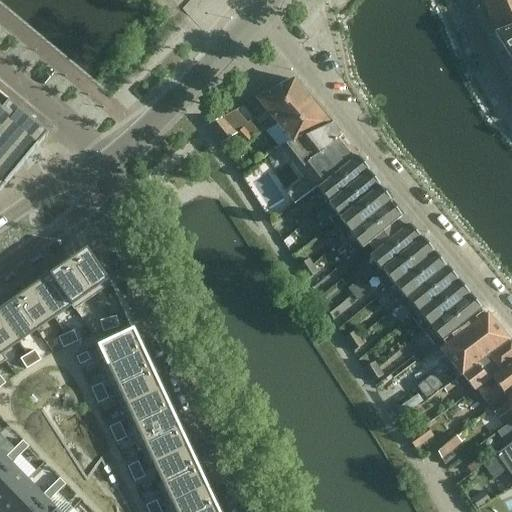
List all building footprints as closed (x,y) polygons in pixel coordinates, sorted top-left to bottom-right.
[(511,0),(480,0),(495,34),(511,27),(511,0)] [(511,27),(495,34),(495,35),(511,61),(511,27)] [(312,102),(294,80),(257,100),(269,115),(276,123),(278,125),(312,102)] [(0,192),(47,137),(0,98),(0,192)] [(331,125),(312,102),(278,125),(276,123),(265,131),(278,149),(294,144),(331,125)] [(220,144),(236,134),(221,119),(209,125),(220,144)] [(294,144),(278,149),(303,181),(286,195),(294,206),(310,194),(357,156),(352,150),(342,138),(331,125),(294,144)] [(236,134),(241,140),(249,131),(244,126),(236,134)] [(254,136),(249,131),(241,140),(245,144),(254,136)] [(481,311),(457,281),(449,272),(445,268),(421,239),(420,240),(409,225),(405,222),(401,218),(389,204),(390,203),(377,186),(378,185),(368,174),(369,173),(357,158),(357,157),(357,156),(310,194),(322,209),(321,210),(333,224),(332,225),(343,239),(343,240),(355,255),(359,252),(363,256),(366,260),(363,262),(398,306),(401,304),(436,347),(481,311)] [(296,222),(301,229),(310,221),(305,215),(296,222)] [(310,221),(301,229),(306,235),(316,227),(310,221)] [(86,249),(67,262),(93,298),(111,285),(109,281),(107,279),(88,251),(86,249)] [(300,267),(304,273),(315,267),(310,260),(300,267)] [(67,262),(50,274),(75,310),(93,298),(67,262)] [(315,267),(304,273),(309,280),(319,273),(315,267)] [(50,274),(32,286),(54,319),(71,307),(74,311),(75,310),(50,274)] [(348,291),(353,297),(364,288),(359,282),(348,291)] [(32,286),(14,299),(37,331),(54,319),(32,286)] [(364,288),(353,297),(358,303),(369,294),(364,288)] [(14,299),(0,308),(0,316),(19,343),(37,331),(14,299)] [(0,316),(0,353),(5,360),(2,355),(19,343),(0,316)] [(486,316),(470,328),(439,351),(448,361),(414,386),(427,402),(444,390),(454,382),(461,377),(507,341),(486,316)] [(116,317),(108,321),(114,332),(121,328),(116,317)] [(108,321),(101,324),(106,335),(114,332),(108,321)] [(61,328),(54,333),(61,343),(68,338),(61,328)] [(133,329),(97,346),(107,366),(100,369),(101,370),(143,350),(133,329)] [(346,339),(351,346),(361,339),(357,332),(346,339)] [(75,335),(69,339),(76,349),(82,345),(75,335)] [(361,339),(351,346),(355,352),(365,345),(361,339)] [(511,362),(511,346),(507,341),(461,377),(474,391),(476,390),(511,362)] [(32,348),(26,353),(32,363),(39,358),(32,348)] [(143,350),(101,370),(110,389),(152,370),(143,350)] [(86,351),(75,356),(79,363),(90,358),(86,351)] [(26,353),(19,358),(26,367),(32,363),(26,353)] [(511,391),(511,362),(476,390),(489,410),(511,391)] [(365,370),(369,377),(379,370),(375,363),(365,370)] [(152,370),(110,389),(110,390),(112,389),(121,408),(161,389),(152,370)] [(374,383),(384,376),(379,370),(369,377),(374,383)] [(457,386),(454,382),(444,390),(448,394),(457,386)] [(101,384),(91,389),(94,397),(105,392),(101,384)] [(161,389),(121,408),(130,426),(128,428),(170,409),(161,389)] [(511,391),(489,410),(497,420),(511,408),(511,391)] [(105,392),(94,397),(98,404),(108,399),(105,392)] [(170,409),(128,428),(137,448),(179,428),(170,409)] [(511,422),(498,434),(508,447),(511,443),(511,422)] [(120,423),(109,428),(113,436),(123,431),(120,423)] [(426,427),(422,429),(409,440),(416,450),(434,438),(426,427)] [(179,428),(137,448),(138,449),(140,448),(148,467),(188,448),(179,428)] [(123,431),(113,436),(116,443),(127,438),(123,431)] [(456,437),(438,452),(446,466),(456,457),(451,453),(462,444),(456,437)] [(489,438),(471,452),(477,458),(494,446),(489,438)] [(23,441),(15,449),(21,456),(29,448),(23,441)] [(511,443),(508,447),(495,456),(511,478),(511,443)] [(188,448),(148,467),(149,468),(153,466),(161,483),(157,485),(158,486),(197,468),(188,448)] [(15,449),(6,457),(12,464),(21,456),(15,449)] [(0,451),(0,469),(9,461),(0,451)] [(9,461),(0,469),(0,506),(27,480),(9,461)] [(138,462),(127,467),(131,475),(142,470),(138,462)] [(197,468),(158,486),(166,505),(164,506),(165,507),(207,487),(197,468)] [(142,470),(131,475),(135,482),(145,477),(142,470)] [(60,479),(52,487),(58,493),(66,485),(60,479)] [(27,480),(0,506),(0,511),(31,511),(46,498),(27,480)] [(52,487),(44,495),(50,501),(58,493),(52,487)] [(207,487),(165,507),(167,511),(204,511),(216,507),(207,487)] [(59,511),(46,498),(31,511),(59,511)] [(156,501),(146,506),(148,511),(153,511),(160,509),(156,501)]
